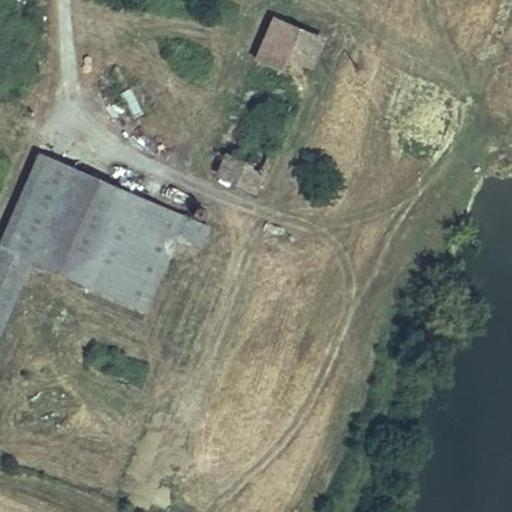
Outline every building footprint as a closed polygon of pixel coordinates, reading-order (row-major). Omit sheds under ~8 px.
[(327,15),(288,0),(276,0),(270,17),(299,29),(284,68),(305,76),(327,15)] [(299,29),(270,17),(228,132),(239,136),(234,150),(273,165),(305,76),(284,68),(299,29)] [(0,371),(36,280),(50,245),(87,152),(50,138),(0,267),(0,371)] [(87,152),(50,245),(103,266),(140,173),(87,152)] [(213,178),(255,195),(265,170),(223,153),(213,178)] [(140,173),(103,266),(164,290),(173,267),(127,245),(154,178),(140,173)] [(127,245),(173,267),(192,219),(220,230),(229,207),(154,178),(127,245)]
